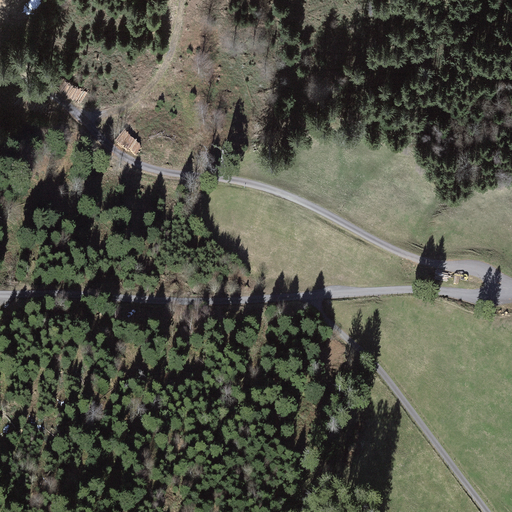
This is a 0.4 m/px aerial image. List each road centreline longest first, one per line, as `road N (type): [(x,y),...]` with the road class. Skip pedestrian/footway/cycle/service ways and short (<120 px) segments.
road 1 (unclassified): [(511,290),(484,267),(428,263),(284,193),(151,169),(48,92),(0,74)]
road 2 (unclassified): [(511,291),(140,299),(0,293)]
road 3 (track): [(82,117),(123,112),(155,86),(185,0)]
